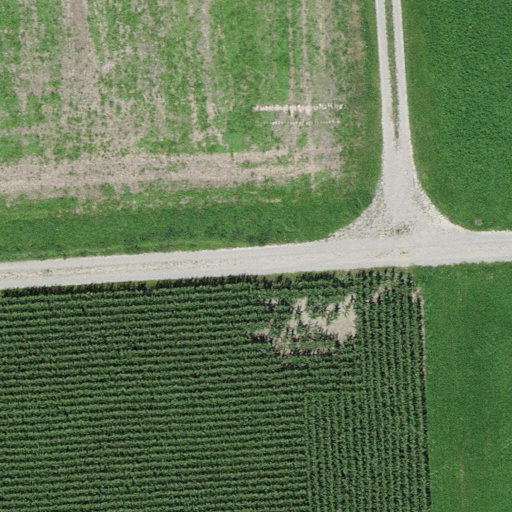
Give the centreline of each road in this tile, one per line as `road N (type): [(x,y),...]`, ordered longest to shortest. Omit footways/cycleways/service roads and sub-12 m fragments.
road 1 (track): [(0,276),(511,246)]
road 2 (track): [(395,0),(414,252)]
